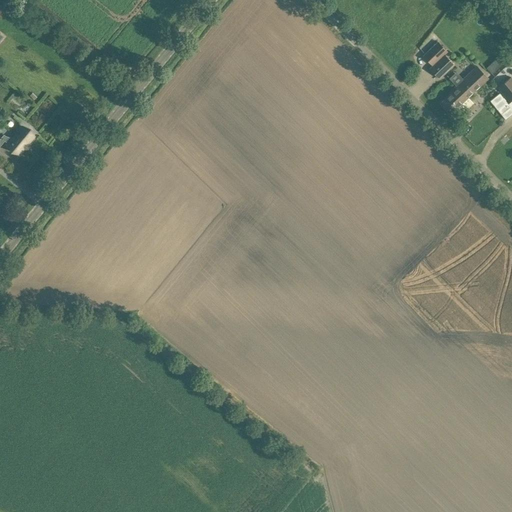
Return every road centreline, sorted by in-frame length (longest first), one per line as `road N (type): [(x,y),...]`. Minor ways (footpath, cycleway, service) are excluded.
road 1 (tertiary): [(0,259),(213,0)]
road 2 (unclassified): [(511,199),(315,0)]
